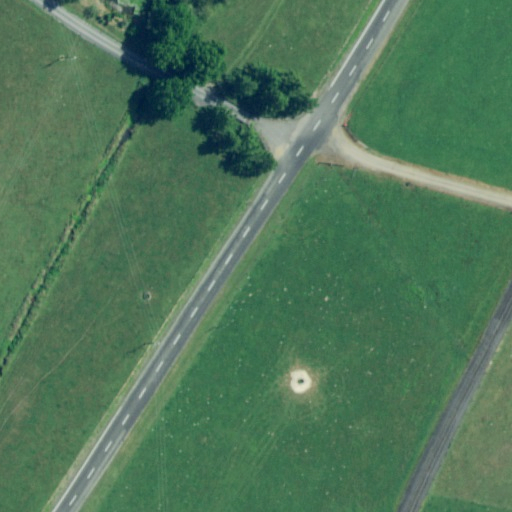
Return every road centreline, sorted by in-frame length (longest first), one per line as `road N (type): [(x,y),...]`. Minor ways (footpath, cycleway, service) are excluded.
road 1 (unclassified): [(65,511),(387,0)]
road 2 (track): [(511,202),(274,131),(177,82)]
